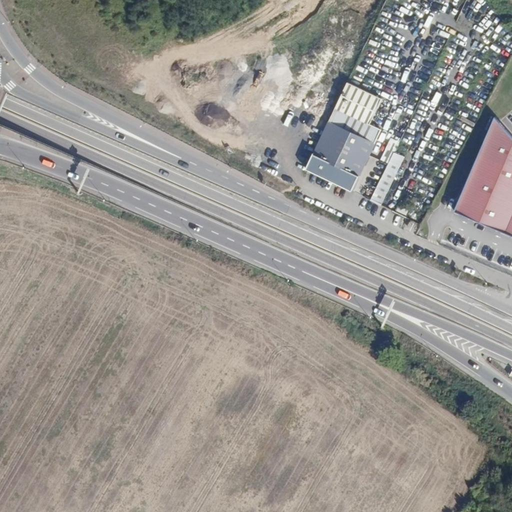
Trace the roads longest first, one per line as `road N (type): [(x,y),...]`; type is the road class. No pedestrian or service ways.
road 1 (primary): [(511,328),(0,101)]
road 2 (primary): [(0,116),(511,342)]
road 3 (primary): [(511,311),(200,170)]
road 4 (primary): [(0,144),(284,261)]
road 5 (motorway): [(284,261),(395,317),(511,392)]
road 6 (primary): [(200,170),(47,82),(0,26)]
road 7 (primary): [(284,261),(511,353)]
road 8 (primary): [(200,170),(24,94),(0,72)]
